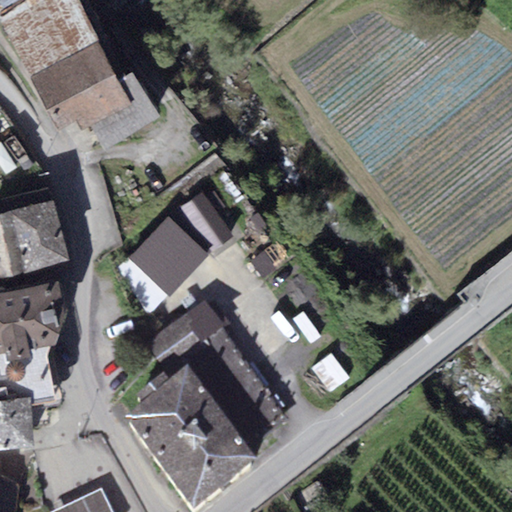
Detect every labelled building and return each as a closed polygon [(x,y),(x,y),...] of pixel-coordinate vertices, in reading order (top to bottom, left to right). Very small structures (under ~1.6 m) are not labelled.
[(0,0),(0,17),(47,110),(115,75),(79,0),(0,0)] [(161,117),(135,74),(118,82),(131,107),(92,127),(106,150),(161,117)] [(92,127),(131,107),(118,82),(115,75),(47,110),(58,132),(76,123),(81,133),(92,127)] [(213,254),(235,237),(218,213),(225,207),(215,192),(206,197),(204,193),(182,208),(170,215),(213,254)] [(53,201),(0,215),(0,274),(1,279),(70,263),(53,201)] [(129,258),(172,298),(213,254),(170,215),(129,258)] [(265,277),(276,269),(264,252),(252,261),(265,277)] [(0,292),(0,354),(8,353),(9,360),(31,357),(31,350),(54,347),(66,315),(59,281),(0,292)] [(187,382),(126,432),(184,511),(212,511),(261,476),(245,457),(290,424),(208,308),(146,348),(159,367),(168,361),(187,382)] [(332,393),(352,378),(334,354),(314,369),(332,393)] [(0,451),(36,448),(31,398),(0,400),(0,451)] [(110,511),(103,495),(65,511),(110,511)]
